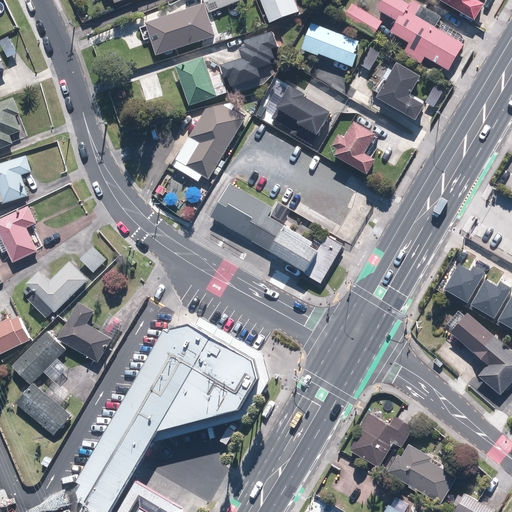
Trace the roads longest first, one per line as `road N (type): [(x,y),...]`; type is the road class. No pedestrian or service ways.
road 1 (residential): [(356,345),(200,269),(120,207),(41,0)]
road 2 (primary): [(356,345),(511,81)]
road 3 (residential): [(356,345),(402,367),(511,458)]
road 4 (primary): [(260,511),(356,345)]
